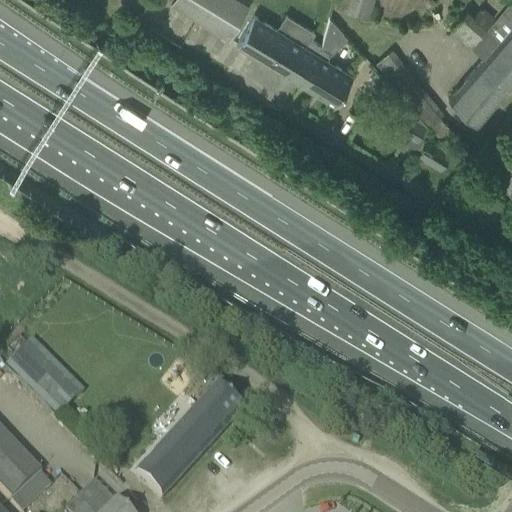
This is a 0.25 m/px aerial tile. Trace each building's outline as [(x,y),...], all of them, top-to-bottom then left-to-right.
[(173,0),(171,4),(228,39),(246,8),(233,0),(173,0)] [(346,0),(343,11),(367,18),(372,0),(346,0)] [(497,39),(446,98),(476,124),(511,82),(511,1),(487,30),(497,39)] [(450,29),(452,30),(447,35),(458,46),(463,40),(469,45),(493,17),(481,7),(473,16),(466,10),(450,29)] [(235,43),(285,73),(307,38),(309,39),(314,32),(285,14),(276,30),(252,16),(235,43)] [(309,39),(307,38),(285,73),(334,103),(351,75),(326,59),(330,52),(329,51),(340,33),(341,34),(342,32),(329,18),(328,17),(320,46),(309,39)] [(421,146),(427,137),(431,129),(425,122),(422,126),(417,121),(409,131),(414,135),(412,139),(421,146)] [(439,167),(449,151),(427,137),(421,146),(416,153),(439,167)] [(54,327),(76,304),(63,291),(40,313),(54,327)] [(175,392),(86,311),(59,340),(148,421),(175,392)] [(21,348),(4,366),(55,417),(82,392),(29,340),(21,348)] [(160,500),(242,411),(215,386),(135,477),(160,500)] [(0,432),(0,487),(11,499),(9,501),(19,511),(22,511),(51,485),(0,432)] [(124,511),(114,502),(109,507),(88,486),(64,511),(124,511)]
